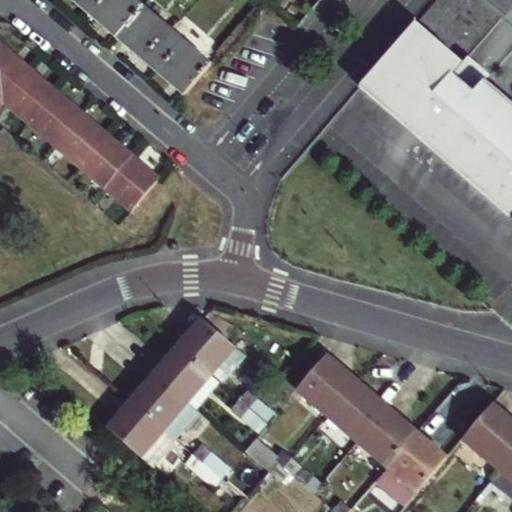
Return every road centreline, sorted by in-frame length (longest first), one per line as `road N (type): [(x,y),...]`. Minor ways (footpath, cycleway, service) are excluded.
road 1 (residential): [(232,279),(243,197),(10,0)]
road 2 (residential): [(232,279),(511,358)]
road 3 (residential): [(0,342),(140,281),(232,279)]
